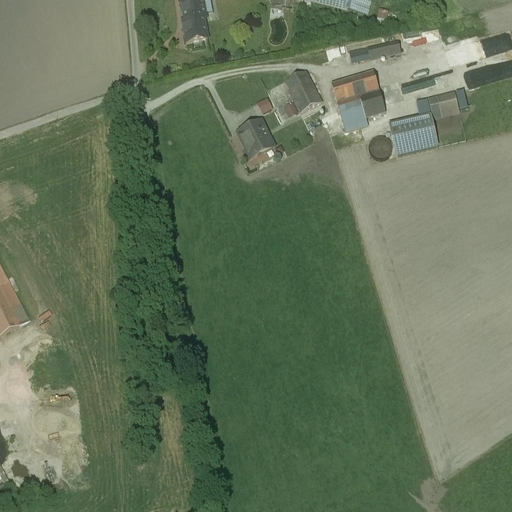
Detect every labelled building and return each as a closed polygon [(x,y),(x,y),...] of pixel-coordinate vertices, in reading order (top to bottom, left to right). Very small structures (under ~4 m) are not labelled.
[(202,0),(185,0),(181,1),(185,24),(183,24),(187,46),(208,42),(204,21),(206,21),(202,0)] [(302,0),(348,12),(350,0),(302,0)] [(350,0),(348,12),(367,16),(371,0),(350,0)] [(399,43),(350,54),(352,65),(401,55),(399,43)] [(307,74),(285,86),(300,116),(322,105),(307,74)] [(374,74),(332,87),(344,127),(386,115),(374,74)] [(455,95),(428,102),(433,121),(435,121),(460,115),(455,95)] [(269,100),(258,106),(263,117),(274,111),(269,100)] [(430,119),(390,128),(397,158),(437,149),(430,119)] [(261,123),(238,135),(247,153),(245,154),(249,162),(258,158),(257,156),(274,148),(261,123)] [(371,159),(375,162),(379,163),(384,163),(388,161),(391,157),(393,152),(392,148),(390,144),(387,141),(382,140),(378,140),(374,142),(370,145),(369,150),(369,154),(371,159)] [(0,270),(0,339),(29,324),(0,270)] [(13,410),(13,405),(12,400),(10,396),(5,394),(1,393),(0,392),(0,417),(1,418),(6,417),(10,414),(13,410)]
